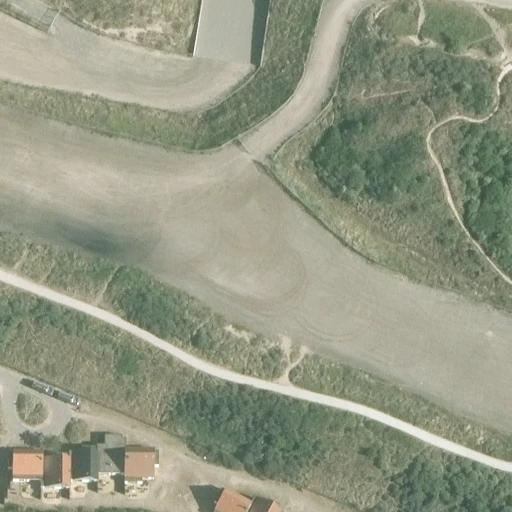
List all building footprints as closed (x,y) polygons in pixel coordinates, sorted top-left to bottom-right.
[(152,162),(156,143),(76,126),(72,146),(152,162)] [(296,227),(308,215),(276,181),(263,192),(296,227)] [(170,234),(0,187),(0,208),(164,254),(170,234)] [(96,447),(96,454),(96,455),(96,476),(97,476),(124,476),(124,451),(125,451),(121,447),(121,437),(104,437),(104,447),(96,447)] [(68,454),(68,461),(68,483),(69,483),(69,490),(69,482),(97,483),(97,476),(96,476),(96,455),(96,454),(89,454),(89,449),(80,449),(80,454),(68,454)] [(124,476),(123,484),(141,484),(141,480),(152,481),(152,467),(157,467),(157,458),(152,458),(152,451),(125,451),(124,451),(124,476)] [(40,482),(40,483),(41,483),(41,461),(41,454),(13,453),(13,461),(7,461),(7,470),(12,470),(12,482),(40,482)] [(41,483),(40,483),(40,489),(69,490),(69,483),(68,483),(68,461),(61,461),(61,456),(52,456),(52,461),(41,461),(41,483)] [(246,511),(251,505),(250,505),(226,491),(222,498),(218,496),(214,504),(218,506),(214,511),(246,511)] [(254,499),(250,505),(251,505),(246,511),(279,511),(272,508),(274,504),(266,500),(264,504),(254,499)]
